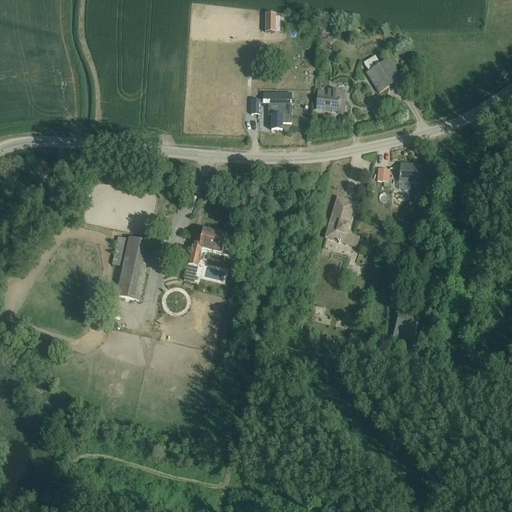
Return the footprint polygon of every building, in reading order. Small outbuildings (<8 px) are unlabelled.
[(278,32),(278,13),(267,13),(267,32),(278,32)] [(366,75),(378,94),(402,79),(389,60),(379,66),(375,59),(364,66),(369,73),(366,75)] [(328,98),(317,97),(316,108),(316,111),(338,113),(338,115),(344,116),(346,99),(344,99),(345,92),(328,91),(328,98)] [(250,116),(258,117),(259,101),(251,101),(250,116)] [(271,117),(271,131),(281,131),(281,125),(291,125),(291,105),(268,105),(268,117),(271,117)] [(399,183),(424,185),(425,167),(400,165),(399,183)] [(377,183),(388,184),(389,172),(378,171),(377,183)] [(340,244),(340,243),(357,248),(359,240),(350,237),(348,233),(350,226),(348,225),(354,205),(342,201),(340,209),(338,208),(336,210),(335,212),(334,211),(326,239),(338,243),(338,244),(339,244),(340,244)] [(193,243),(183,282),(193,284),(202,250),(220,255),(222,248),(232,250),(235,238),(225,236),(225,235),(203,230),(199,245),(193,243)] [(116,298),(139,303),(152,244),(129,239),(116,298)] [(423,320),(401,313),(392,340),(414,347),(423,320)]
